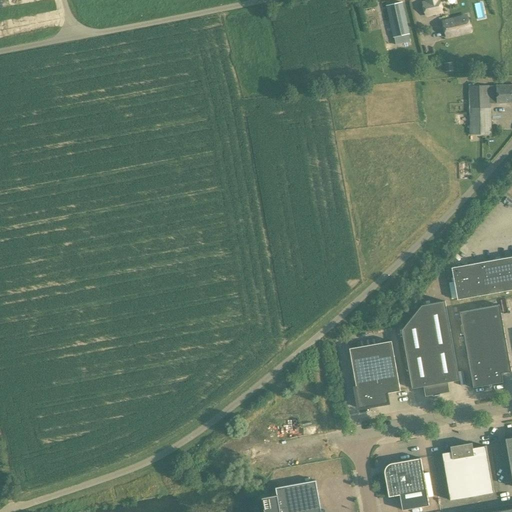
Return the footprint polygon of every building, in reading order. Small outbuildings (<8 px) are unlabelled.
[(426,0),(427,1),(422,2),(425,16),(442,12),(438,0),(426,0)] [(396,45),(410,42),(402,3),(386,6),(393,37),(394,37),(396,45)] [(467,14),(441,20),(446,39),(472,33),(467,14)] [(496,103),(511,102),(511,85),(496,87),(496,86),(469,86),(468,85),(456,86),(457,125),(469,125),(469,135),(499,134),(498,120),(491,120),(490,103),(496,103)] [(457,300),(511,290),(511,256),(451,268),(457,300)] [(445,301),(421,305),(401,330),(412,389),(423,387),(425,396),(434,395),(434,396),(440,395),(440,394),(449,392),(447,382),(459,380),(445,301)] [(501,373),(511,372),(499,305),(459,312),(473,388),(503,382),(501,373)] [(355,388),(358,408),(388,403),(386,393),(400,391),(391,341),(349,348),(356,388),(355,388)] [(493,493),(485,446),(473,448),(472,443),(450,447),(451,452),(442,453),(450,501),(493,493)] [(384,473),(389,497),(400,495),(402,510),(429,505),(420,458),(391,463),(390,464),(389,464),(388,465),(387,466),(386,467),(385,469),(385,470),(384,471),(384,472),(384,473)] [(264,511),(321,511),(315,480),(275,488),(276,495),(261,498),(264,511)]
